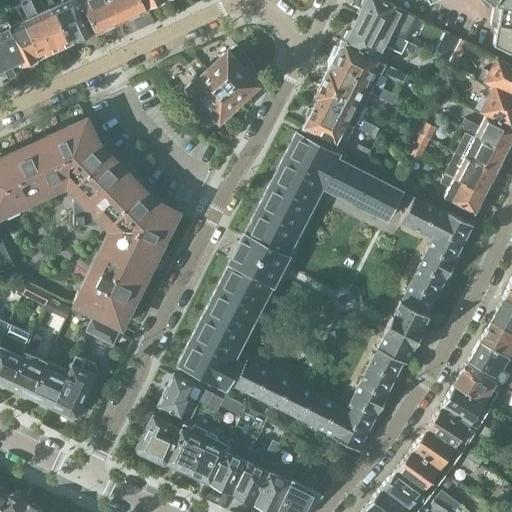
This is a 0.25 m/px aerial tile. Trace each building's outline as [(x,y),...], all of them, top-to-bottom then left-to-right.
[(19,0),(28,17),(21,19),(39,56),(54,49),(58,51),(65,48),(66,44),(68,43),(48,0),(41,0),(33,4),(30,0),(19,0)] [(51,0),(71,41),(73,41),(77,43),(84,39),(85,35),(94,31),(79,0),(51,0)] [(79,0),(94,31),(94,33),(96,32),(101,32),(104,30),(107,27),(120,21),(109,0),(79,0)] [(109,0),(120,21),(132,15),(136,15),(140,13),(143,10),(145,9),(145,8),(140,0),(109,0)] [(140,0),(145,8),(154,4),(157,5),(162,2),(163,0),(140,0)] [(382,0),(365,0),(357,16),(392,34),(406,41),(410,32),(393,24),(401,9),(382,0)] [(511,0),(426,0),(427,2),(432,0),(486,0),(491,4),(494,0),(499,0),(492,44),(507,52),(511,52),(511,0)] [(406,41),(357,16),(344,43),(375,59),(383,44),(409,58),(412,53),(418,56),(421,49),(406,41)] [(21,19),(0,29),(0,30),(17,66),(25,63),(29,65),(36,61),(37,57),(39,56),(21,19)] [(0,74),(2,74),(6,75),(14,72),(15,68),(17,67),(17,66),(0,30),(0,74)] [(478,50),(460,40),(447,62),(447,63),(456,67),(465,49),(475,54),(478,50)] [(332,60),(333,64),(373,84),(379,72),(401,83),(406,74),(384,63),(375,59),(344,43),(340,51),(335,53),(332,60)] [(226,52),(207,69),(236,101),(255,84),(226,52)] [(478,78),(487,82),(511,95),(511,65),(495,57),(488,72),(482,69),(478,78)] [(456,67),(447,63),(442,72),(450,77),(456,67)] [(327,70),(320,84),(363,105),(373,84),(333,64),(329,71),(327,70)] [(207,69),(204,66),(196,73),(199,77),(188,87),(199,98),(189,107),(207,127),(236,101),(207,69)] [(479,112),(484,115),(511,128),(511,95),(487,82),(481,94),(487,97),(479,112)] [(315,101),(312,105),(353,126),(363,105),(320,84),(312,99),(315,101)] [(388,91),(378,86),(375,92),(385,98),(388,91)] [(432,106),(430,109),(439,114),(448,96),(441,92),(435,103),(434,103),(433,106),(432,106)] [(353,126),(312,105),(308,108),(305,114),(306,119),(302,127),(366,159),(370,151),(346,139),(353,126)] [(468,122),(465,129),(474,134),(505,149),(508,143),(511,141),(511,128),(484,115),(478,127),(468,122)] [(0,217),(5,215),(2,209),(6,208),(7,206),(8,207),(66,180),(75,189),(72,193),(72,222),(102,223),(105,220),(114,230),(86,286),(87,288),(85,289),(83,293),(78,290),(71,302),(120,326),(177,212),(152,200),(136,183),(137,182),(114,158),(113,160),(97,143),(85,118),(0,157),(0,217)] [(360,122),(357,129),(367,134),(371,127),(360,122)] [(420,135),(428,138),(433,127),(425,123),(420,135)] [(229,262),(177,365),(213,383),(225,389),(239,362),(238,361),(233,359),(233,358),(239,348),(240,346),(245,335),(246,333),(252,322),(253,320),(258,309),(259,307),(265,297),(266,294),(271,284),(272,285),(274,282),(279,272),(280,269),(285,259),(287,256),(286,256),(291,245),(292,243),(298,233),(299,230),(304,220),(305,217),(311,207),(312,205),(317,194),(318,192),(321,187),(386,220),(401,191),(335,157),(329,155),(332,150),(296,132),(277,167),(243,234),(242,233),(241,236),(236,246),(234,249),(229,259),(228,262),(229,262)] [(463,156),(496,173),(501,163),(500,159),(505,149),(474,134),(473,136),(465,132),(455,152),(463,156)] [(415,144),(423,148),(428,138),(420,135),(415,144)] [(492,183),(496,173),(463,156),(459,165),(451,162),(447,171),(454,174),(452,178),(483,193),(487,184),(492,183)] [(448,187),(442,197),(473,212),(477,210),(481,204),(479,200),(483,193),(452,178),(445,174),(440,183),(448,187)] [(399,221),(422,233),(429,220),(435,208),(412,196),(399,221)] [(436,230),(461,242),(470,224),(445,211),(445,213),(435,208),(429,220),(438,225),(436,230)] [(432,238),(436,230),(438,225),(429,220),(422,233),(432,238)] [(432,238),(427,248),(452,260),(461,242),(436,230),(432,238)] [(0,236),(0,257),(3,264),(7,271),(19,278),(19,277),(0,236)] [(427,248),(418,266),(443,278),(444,279),(453,261),(452,260),(427,248)] [(418,266),(409,284),(434,296),(443,278),(418,266)] [(502,296),(503,297),(511,301),(511,276),(511,277),(502,296)] [(27,282),(22,294),(45,305),(51,293),(27,282)] [(409,284),(400,302),(425,314),(434,296),(409,284)] [(492,317),(511,327),(511,301),(503,297),(492,317)] [(426,315),(425,314),(400,302),(399,301),(391,315),(390,314),(389,317),(419,332),(419,329),(426,315)] [(416,338),(419,332),(389,317),(386,323),(383,329),(412,344),(416,338)] [(86,331),(111,344),(117,332),(92,319),(86,331)] [(511,331),(490,320),(479,340),(511,359),(511,331)] [(6,385),(7,386),(32,334),(16,327),(8,323),(0,339),(0,340),(0,385),(2,387),(6,385)] [(376,346),(377,347),(402,359),(403,360),(410,346),(411,346),(412,344),(383,329),(382,331),(383,332),(376,346)] [(28,395),(30,396),(46,361),(33,355),(42,337),(32,332),(32,334),(7,386),(16,390),(17,394),(24,397),(28,395)] [(511,366),(511,359),(479,340),(467,360),(502,382),(511,366)] [(54,343),(50,353),(57,357),(61,346),(54,343)] [(377,347),(368,364),(393,377),(402,359),(377,347)] [(68,371),(51,406),(59,410),(61,414),(68,417),(75,415),(87,389),(90,387),(93,380),(93,376),(96,368),(95,364),(74,354),(70,364),(67,371),(68,371)] [(232,385),(255,397),(267,371),(245,360),(232,385)] [(50,406),(51,406),(68,371),(67,371),(46,361),(30,396),(38,400),(39,404),(46,407),(50,406)] [(465,363),(453,384),(488,406),(501,385),(465,363)] [(359,382),(384,395),(393,377),(368,364),(359,382)] [(255,397),(277,408),(290,383),(267,371),(255,397)] [(172,374),(156,406),(179,417),(188,398),(185,397),(192,384),(172,374)] [(384,395),(359,382),(349,400),(375,413),(376,414),(385,396),(384,395)] [(277,408),(299,419),(312,394),(290,383),(277,408)] [(488,406),(453,384),(439,405),(475,428),(489,406),(488,406)] [(210,394),(204,391),(198,402),(205,406),(206,403),(210,394)] [(210,394),(206,403),(217,409),(222,398),(210,393),(210,394)] [(299,419),(323,430),(329,418),(335,405),(312,394),(299,419)] [(345,410),(340,419),(365,431),(375,413),(349,400),(345,410)] [(335,405),(329,418),(338,423),(340,419),(345,410),(335,405)] [(425,427),(460,451),(473,431),(437,408),(425,427)] [(162,462),(165,462),(175,441),(174,440),(171,439),(176,427),(151,415),(136,447),(138,451),(162,462)] [(329,418),(323,430),(332,435),(331,437),(356,449),(365,431),(340,419),(338,423),(329,418)] [(265,420),(261,429),(269,433),(273,424),(265,420)] [(185,471),(187,471),(205,435),(206,431),(193,424),(191,428),(183,424),(180,430),(179,429),(174,440),(175,441),(165,462),(166,461),(174,465),(176,469),(181,471),(185,471)] [(495,433),(484,426),(480,435),(491,441),(495,433)] [(423,431),(409,448),(444,472),(458,454),(423,431)] [(200,477),(208,482),(226,445),(217,441),(216,436),(210,433),(205,435),(187,471),(188,472),(190,476),(196,478),(200,477)] [(299,438),(290,458),(298,462),(299,460),(308,443),(299,438)] [(230,492),(245,460),(248,454),(226,444),(226,445),(208,482),(210,483),(211,486),(218,489),(221,488),(230,492)] [(252,503),(271,463),(257,455),(259,451),(252,448),(248,454),(245,460),(230,492),(239,496),(241,500),(247,503),(251,502),(252,503)] [(444,472),(409,448),(396,466),(429,492),(444,472)] [(271,511),(274,511),(289,481),(290,479),(294,470),(294,469),(273,459),(271,463),(252,503),(254,503),(255,506),(262,510),(265,509),(271,511)] [(379,487),(413,511),(427,495),(394,469),(379,487)] [(274,511),(303,511),(321,494),(290,479),(289,481),(274,511)] [(413,511),(379,487),(364,505),(373,511),(413,511)] [(0,511),(23,511),(27,504),(19,500),(17,496),(10,493),(5,494),(0,504),(0,511)] [(23,511),(43,511),(41,510),(38,506),(32,503),(27,504),(23,511)]
